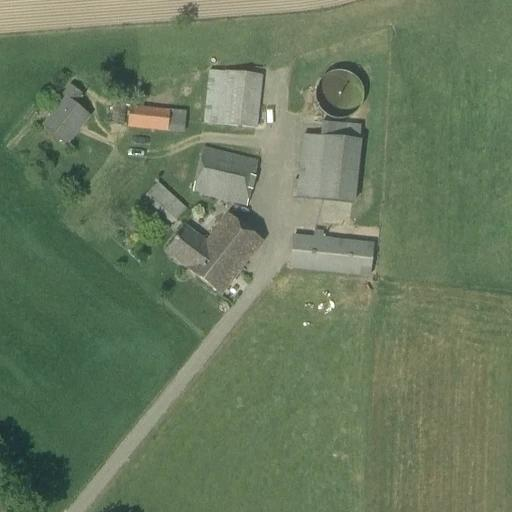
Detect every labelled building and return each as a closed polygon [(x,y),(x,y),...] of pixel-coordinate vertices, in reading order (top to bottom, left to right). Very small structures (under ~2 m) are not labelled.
[(257,130),(262,76),(208,71),(203,125),(257,130)] [(340,121),(344,120),(348,119),(352,117),(355,114),(358,111),(361,107),(362,103),(363,99),(363,95),(362,91),(361,86),(359,83),(356,79),(353,77),(349,74),(345,73),(340,72),(336,72),(332,73),(327,75),(324,77),(321,80),(318,84),(316,88),(315,92),(314,97),(315,101),(316,105),(318,109),(320,113),(324,116),(327,118),(331,120),(335,121),(340,121)] [(67,147),(91,117),(75,105),(83,95),(70,85),(61,97),(64,99),(41,127),(67,147)] [(113,98),(110,125),(127,127),(127,128),(184,134),(186,113),(136,108),(137,101),(113,98)] [(359,141),(360,127),(322,123),(320,138),(303,136),(298,182),(293,181),(291,198),(354,205),(362,142),(359,141)] [(247,208),(258,162),(203,148),(192,194),(247,208)] [(172,227),(187,211),(157,184),(143,200),(172,227)] [(222,296),(262,243),(228,217),(208,243),(188,229),(168,255),(222,296)] [(313,232),(313,239),(290,237),(287,271),(368,278),(371,245),(321,239),(322,232),(313,232)]
